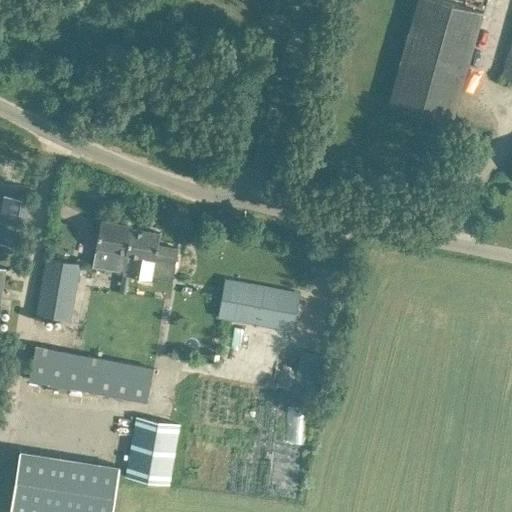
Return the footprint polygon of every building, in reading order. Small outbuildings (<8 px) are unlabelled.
[(441,0),(416,0),(388,104),(452,121),(482,12),(441,0)] [(511,44),(502,81),(511,83),(511,44)] [(5,196),(0,221),(0,243),(20,247),(28,200),(5,196)] [(95,250),(92,266),(123,271),(126,254),(126,252),(127,252),(131,228),(132,226),(100,221),(98,234),(95,250)] [(126,252),(126,254),(155,259),(152,276),(172,280),(177,248),(158,245),(160,233),(131,228),(127,252),(126,252)] [(311,291),(317,255),(209,235),(202,271),(311,291)] [(47,260),(37,314),(69,319),(79,265),(47,260)] [(236,286),(231,314),(279,323),(284,294),(236,286)] [(264,320),(236,322),(238,349),(266,347),(264,320)] [(30,380),(147,403),(153,369),(36,346),(30,380)] [(136,417),(126,476),(170,484),(178,437),(186,439),(188,426),(136,417)] [(20,451),(10,511),(112,511),(119,466),(20,451)]
